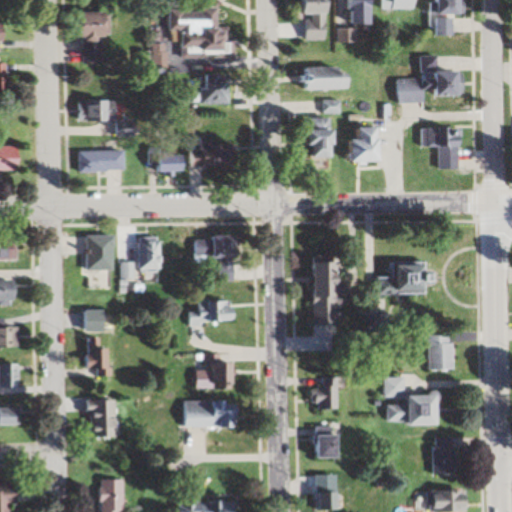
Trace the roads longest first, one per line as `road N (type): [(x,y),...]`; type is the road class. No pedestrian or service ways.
road 1 (residential): [(57,511),(43,0)]
road 2 (residential): [(279,511),(269,0)]
road 3 (residential): [(490,205),(0,209)]
road 4 (primary): [(490,205),(497,511)]
road 5 (residential): [(490,205),(483,0)]
